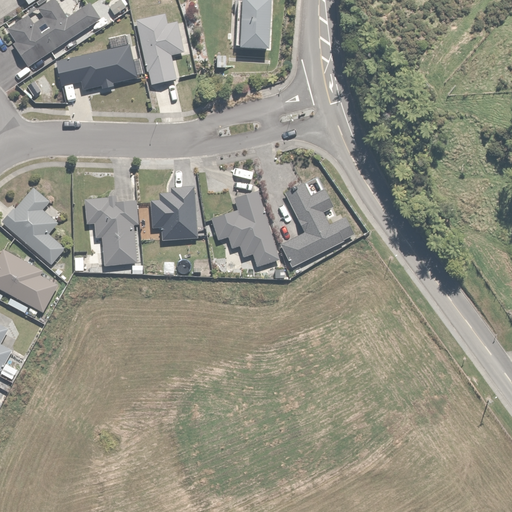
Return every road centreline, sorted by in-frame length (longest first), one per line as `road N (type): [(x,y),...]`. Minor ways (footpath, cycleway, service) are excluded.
road 1 (residential): [(340,101),(409,243),(511,381)]
road 2 (residential): [(24,141),(202,137),(340,101)]
